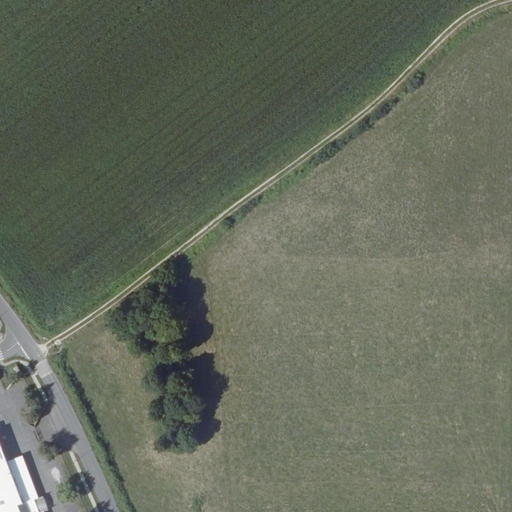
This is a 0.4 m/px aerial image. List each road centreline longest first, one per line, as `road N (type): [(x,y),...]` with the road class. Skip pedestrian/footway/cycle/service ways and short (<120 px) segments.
road 1 (track): [(35,354),(370,109),(487,2),(507,0)]
road 2 (tertiary): [(112,511),(25,337)]
